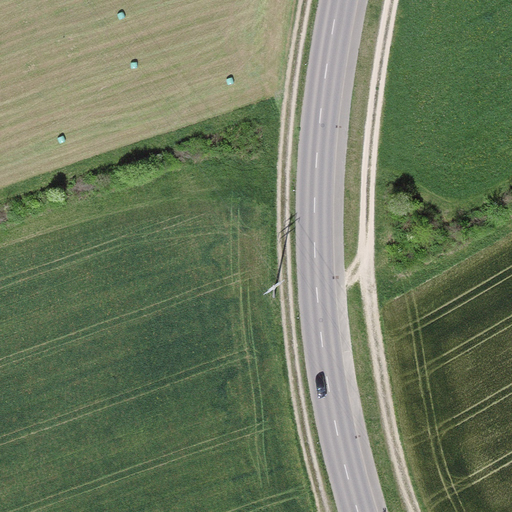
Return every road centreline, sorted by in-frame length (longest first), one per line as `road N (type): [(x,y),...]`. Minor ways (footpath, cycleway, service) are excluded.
road 1 (track): [(416,511),(388,414),(369,285),(371,144),(392,0)]
road 2 (tertiary): [(338,0),(320,115),(314,249),(328,384),(358,511)]
road 3 (track): [(305,0),(288,116),(284,245),(297,395),(323,511)]
